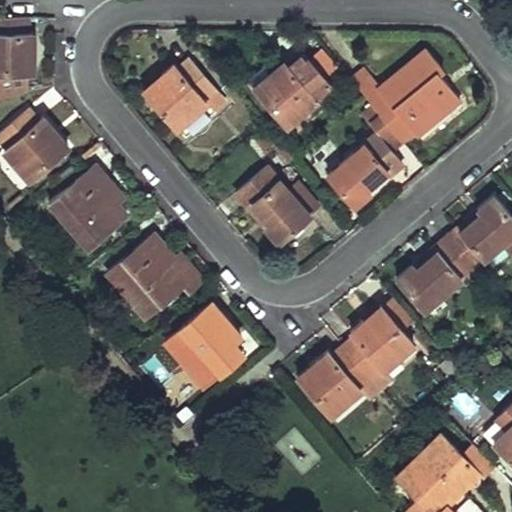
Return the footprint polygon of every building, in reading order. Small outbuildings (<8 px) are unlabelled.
[(1,14),(0,14),(0,68),(27,70),(27,46),(34,46),(34,28),(27,28),(27,14),(1,14)] [(439,67),(423,49),(381,85),(365,67),(352,78),(365,93),(370,100),(402,138),(413,128),(416,132),(459,95),(442,75),(439,77),(433,71),(439,67)] [(260,65),(246,76),(286,124),(316,98),(313,94),(324,84),(302,59),(297,59),(295,56),(282,66),(278,61),(266,72),(260,65)] [(174,63),(161,74),(165,79),(148,93),(176,125),(206,100),(203,96),(213,87),(188,58),(178,67),(174,63)] [(161,74),(144,88),(148,93),(165,79),(161,74)] [(12,76),(3,75),(3,89),(13,88),(12,76)] [(316,98),(302,111),(308,118),(323,105),(320,101),(330,92),(324,84),(313,94),(316,98)] [(29,107),(0,132),(0,135),(7,144),(3,147),(30,177),(63,148),(48,131),(53,127),(42,114),(38,117),(29,107)] [(53,127),(48,131),(63,148),(68,144),(53,127)] [(376,132),(328,172),(352,201),(369,187),(366,184),(385,168),(388,171),(400,161),(376,132)] [(265,133),(259,140),(267,149),(274,143),(265,133)] [(96,162),(51,201),(88,245),(127,212),(117,201),(124,195),(96,162)] [(266,163),(235,188),(248,204),(251,200),(269,221),(265,225),(278,241),(309,215),(266,163)] [(458,226),(446,236),(472,267),(503,241),(511,233),(511,213),(495,194),(478,209),(482,213),(462,230),(458,226)] [(251,200),(248,204),(265,225),(269,221),(251,200)] [(478,209),(458,226),(462,230),(482,213),(478,209)] [(175,255),(155,230),(109,269),(146,314),(185,281),(178,272),(185,266),(175,255)] [(511,233),(503,241),(511,252),(511,233)] [(413,264),(397,277),(424,308),(472,267),(446,236),(434,246),(438,250),(417,269),(413,264)] [(434,246),(413,264),(417,269),(438,250),(434,246)] [(181,250),(175,255),(185,266),(178,272),(185,281),(190,286),(203,276),(181,250)] [(213,297),(167,337),(206,382),(244,349),(235,339),(243,332),(213,297)] [(381,304),(363,320),(366,325),(385,309),(381,304)] [(355,335),(344,345),(369,374),(379,365),(382,369),(414,342),(385,309),(366,325),(363,320),(351,330),(355,335)] [(329,348),(316,359),(320,364),(302,379),(331,413),(361,387),(358,383),(369,374),(344,345),(334,353),(329,348)] [(316,359),(298,375),(302,379),(320,364),(316,359)] [(511,421),(493,441),(511,460),(511,421)] [(468,437),(457,447),(442,430),(396,473),(415,494),(405,503),(413,511),(483,511),(470,497),(454,511),(446,502),(450,499),(445,494),(475,466),(479,471),(491,461),(468,437)] [(475,466),(445,494),(450,499),(479,471),(475,466)]
